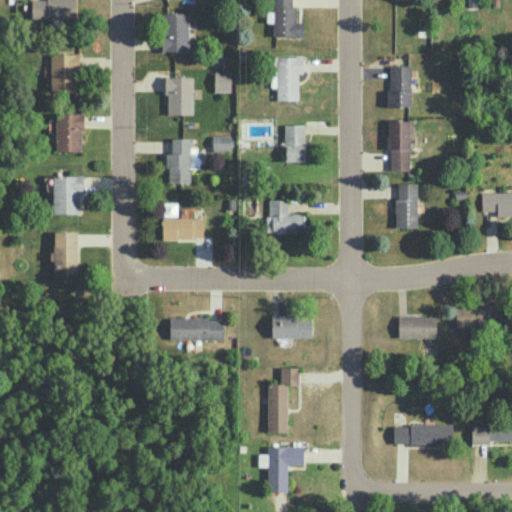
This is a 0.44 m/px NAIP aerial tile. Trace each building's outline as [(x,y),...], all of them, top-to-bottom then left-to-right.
[(76,18),(75,0),(31,0),(32,18),(76,18)] [(292,0),(273,0),(273,36),(303,36),(304,21),(296,21),(296,5),(292,5),(292,0)] [(162,50),(189,50),(188,12),(162,13),(162,50)] [(78,91),(77,53),(50,53),(51,91),(78,91)] [(298,99),(298,73),(303,73),(302,55),(272,56),(273,87),(276,87),(276,100),(298,99)] [(411,105),(411,64),(389,64),(389,105),(411,105)] [(231,71),(213,71),(214,91),(231,91),(231,71)] [(192,114),(193,76),(167,76),(166,113),(192,114)] [(56,150),(82,150),(82,112),(56,112),(56,150)] [(389,170),(410,169),(409,120),(388,120),(389,170)] [(304,123),(284,124),(285,161),(304,160),(304,123)] [(212,149),(231,149),(232,135),(213,135),(212,149)] [(189,137),(172,137),(172,152),(167,152),(167,182),(190,182),(189,137)] [(53,213),(78,213),(78,192),(83,192),(83,175),(53,175),(53,213)] [(417,182),(396,182),(396,227),(417,227),(417,182)] [(511,191),(481,192),(482,210),(496,210),(496,214),(511,213),(511,191)] [(304,232),(304,212),(287,212),(287,198),(267,198),(268,233),(304,232)] [(203,217),(162,216),(162,237),(203,238),(203,217)] [(76,280),(77,231),(54,230),(53,279),(76,280)] [(456,327),(504,326),(503,304),(455,305),(456,327)] [(311,337),(311,315),(272,314),(271,336),(311,337)] [(436,337),(436,315),(398,315),(397,336),(436,337)] [(169,338),(223,339),(223,318),(170,317),(169,338)] [(299,366),(280,366),(281,383),(267,383),(268,431),(287,431),(287,384),(299,384),(299,366)] [(471,441),(511,439),(511,420),(471,422),(471,441)] [(453,442),(452,423),(393,424),(393,443),(453,442)] [(303,446),(267,445),(267,453),(258,453),(257,465),(268,465),(267,490),(287,491),(287,463),(303,464),(303,446)]
